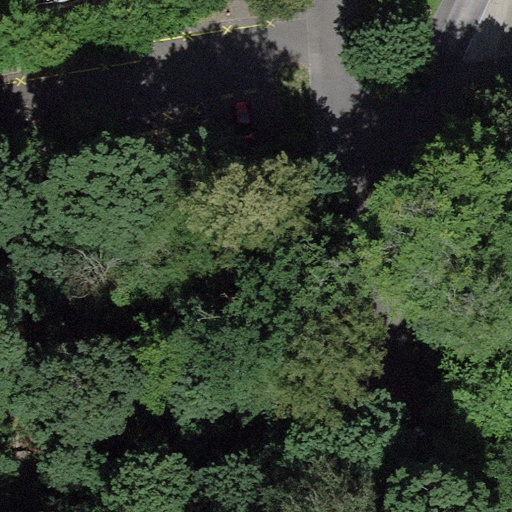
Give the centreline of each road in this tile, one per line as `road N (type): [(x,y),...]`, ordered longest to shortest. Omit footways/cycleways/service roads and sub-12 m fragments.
road 1 (residential): [(399,511),(363,276),(352,140)]
road 2 (residential): [(352,140),(329,0)]
